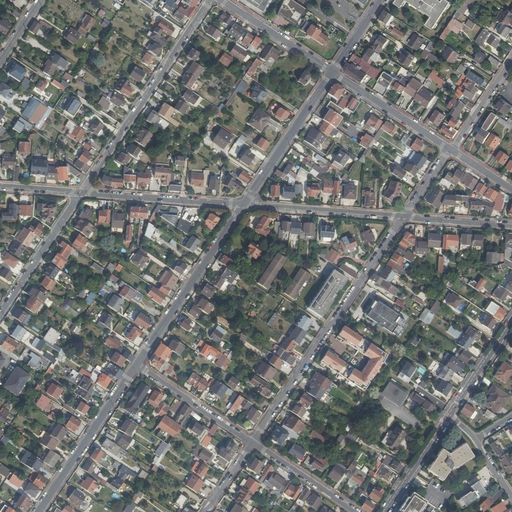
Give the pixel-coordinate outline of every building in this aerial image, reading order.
[(139,0),(139,1),(151,9),(156,0),(139,0)] [(171,0),(166,0),(164,3),(166,4),(176,11),(179,8),(173,4),(175,2),(171,0)] [(189,0),(187,4),(191,7),(188,13),(179,7),(179,8),(176,11),(182,15),(189,20),(196,10),(194,8),(198,1),(198,0),(189,0)] [(243,0),(263,13),(271,0),(243,0)] [(281,0),(276,13),(294,25),(299,16),(300,16),(302,13),(304,9),(302,7),(306,0),(281,0)] [(443,0),(442,0),(441,3),(435,0),(396,0),(395,3),(401,7),(405,0),(406,0),(417,7),(417,8),(420,10),(420,9),(431,17),(426,25),(431,29),(449,4),(443,0)] [(468,6),(463,3),(457,11),(461,14),(462,15),(468,6)] [(173,16),(179,20),(182,15),(176,11),(166,4),(164,7),(167,10),(174,14),(173,16)] [(121,7),(118,5),(112,14),(115,15),(121,7)] [(393,17),(383,10),(376,19),(387,26),(393,17)] [(505,13),(502,11),(496,19),(499,21),(505,13)] [(507,14),(505,13),(499,21),(500,21),(503,24),(507,26),(510,23),(511,22),(511,13),(509,12),(507,14)] [(227,25),(231,18),(223,13),(218,21),(222,23),(223,23),(227,25)] [(320,30),(306,21),(309,17),(306,16),(302,13),(300,16),(299,16),(303,19),(302,19),(304,21),(301,25),(302,26),(300,29),(307,34),(306,35),(309,37),(310,36),(322,44),(327,37),(326,36),(327,34),(320,30)] [(90,29),(94,21),(87,16),(77,31),(84,35),(89,28),(90,29)] [(459,23),(453,18),(447,27),(451,30),(454,32),(459,23)] [(466,25),(473,30),(477,24),(469,19),(466,25)] [(0,31),(4,34),(9,25),(1,20),(0,21),(0,31)] [(158,25),(156,28),(169,36),(174,29),(161,20),(158,25)] [(35,22),(34,21),(28,30),(34,34),(40,26),(35,22)] [(40,21),(38,24),(44,28),(48,31),(50,28),(40,21)] [(503,24),(503,25),(498,32),(506,38),(510,33),(511,34),(511,32),(511,29),(507,26),(503,24)] [(244,32),(234,25),(229,32),(228,33),(238,40),(244,32)] [(331,32),(339,38),(342,33),(330,25),(327,30),(331,32)] [(206,33),(215,39),(220,32),(212,27),(209,30),(208,30),(206,33)] [(451,30),(447,27),(440,38),(444,40),(451,30)] [(80,35),(70,28),(64,37),(74,44),(80,35)] [(162,33),(156,28),(150,38),(163,46),(166,41),(160,36),(162,33)] [(390,32),(400,39),(402,36),(392,29),(390,32)] [(484,42),(483,41),(489,32),(484,29),(476,42),(482,46),(484,42)] [(329,35),(338,40),(340,38),(339,38),(331,32),(329,35)] [(248,34),(242,42),(249,47),(250,45),(255,38),(248,34)] [(89,35),(87,39),(94,44),(96,40),(89,35)] [(380,35),(379,35),(371,47),(372,47),(380,35)] [(387,40),(380,35),(372,47),(379,52),(387,40)] [(417,50),(423,41),(414,35),(408,44),(417,50)] [(487,42),(496,48),(500,40),(492,35),(487,42)] [(258,38),(259,37),(256,36),(255,38),(250,45),(255,49),(260,40),(258,38)] [(430,41),(424,50),(430,53),(435,45),(430,41)] [(155,42),(152,46),(149,50),(149,51),(147,54),(153,58),(154,59),(162,47),(155,42)] [(242,62),(247,54),(235,45),(229,53),(242,62)] [(269,56),(275,61),(279,56),(280,54),(268,46),(260,58),(266,62),(269,56)] [(94,47),(92,50),(90,54),(94,56),(98,49),(94,47)] [(442,56),(454,64),(460,55),(448,47),(442,56)] [(369,49),(368,48),(365,52),(367,53),(365,56),(363,59),(370,63),(372,59),(371,58),(374,52),(370,49),(369,49)] [(194,61),(199,54),(191,49),(187,56),(194,61)] [(403,56),(402,55),(399,60),(409,67),(415,57),(407,51),(403,56)] [(481,65),(487,57),(481,52),(475,60),(481,65)] [(143,63),(148,66),(153,58),(147,54),(146,53),(141,60),(144,62),(143,63)] [(232,58),(224,53),(220,60),(224,62),(223,63),(226,65),(227,64),(228,65),(232,58)] [(374,75),(378,69),(354,53),(350,59),(354,62),(352,64),(348,61),(344,68),(344,72),(361,83),(366,75),(360,71),(357,69),(358,67),(357,67),(360,63),(363,65),(367,67),(365,69),(374,75)] [(430,53),(427,57),(437,64),(440,60),(430,53)] [(55,55),(50,62),(56,67),(60,69),(63,71),(67,63),(62,59),(61,61),(58,59),(59,57),(55,55)] [(488,60),(497,67),(500,63),(490,56),(488,60)] [(256,59),(255,59),(248,70),(247,72),(245,75),(257,82),(258,80),(251,75),(257,66),(268,72),(270,69),(256,59)] [(47,66),(49,67),(45,74),(49,77),(56,67),(50,62),(47,61),(45,64),(47,66)] [(198,65),(193,62),(187,73),(196,79),(203,69),(198,65)] [(466,68),(460,64),(456,70),(462,74),(466,68)] [(17,81),(25,69),(18,65),(10,76),(17,81)] [(138,82),(144,74),(135,68),(130,76),(138,82)] [(64,75),(63,76),(71,82),(73,78),(63,71),(60,69),(58,71),(64,75)] [(433,70),(428,77),(442,86),(445,82),(436,76),(438,73),(433,70)] [(390,85),(394,78),(384,71),(377,82),(388,89),(389,86),(390,85)] [(183,76),(184,77),(183,78),(193,84),(196,79),(187,73),(186,72),(183,76)] [(309,75),(304,72),(298,81),(304,85),(307,81),(306,80),(309,75)] [(469,72),(466,77),(472,81),(476,84),(481,86),(484,81),(469,72)] [(462,74),(456,84),(460,86),(454,95),(455,95),(460,99),(463,94),(472,81),(466,77),(462,74)] [(401,80),(396,76),(394,78),(390,85),(403,93),(404,91),(410,82),(403,77),(401,80)] [(125,80),(123,78),(115,90),(118,92),(125,80)] [(182,80),(180,84),(189,90),(193,84),(183,78),(182,80)] [(232,89),(234,90),(235,90),(241,80),(239,78),(232,89)] [(423,85),(413,79),(406,89),(412,93),(411,95),(415,97),(422,87),(423,85)] [(54,80),(52,83),(60,89),(62,86),(62,85),(54,80)] [(130,83),(125,80),(118,92),(122,95),(123,94),(128,97),(132,90),(127,87),(130,83)] [(247,84),(241,80),(235,90),(241,94),(247,84)] [(29,85),(23,81),(19,87),(25,91),(29,85)] [(41,92),(46,83),(44,83),(42,82),(41,81),(36,89),(41,92)] [(476,84),(472,81),(463,94),(471,100),(474,95),(470,93),(472,90),(474,92),(477,87),(475,86),(476,84)] [(11,97),(12,98),(13,96),(7,92),(9,90),(10,89),(2,83),(0,85),(0,95),(4,98),(5,96),(10,99),(11,97)] [(259,103),(266,92),(254,85),(252,89),(254,90),(249,96),(259,103)] [(337,85),(333,86),(327,94),(336,100),(341,93),(344,89),(337,85)] [(390,85),(389,86),(402,95),(403,93),(390,85)] [(422,87),(415,97),(413,99),(417,102),(424,106),(425,104),(430,108),(437,97),(422,87)] [(66,89),(64,92),(61,96),(65,99),(67,95),(69,95),(71,91),(67,88),(66,89)] [(186,101),(192,105),(199,96),(194,93),(194,94),(187,90),(182,97),(186,100),(186,101)] [(156,92),(153,96),(160,101),(162,97),(156,92)] [(345,100),(344,99),(338,107),(343,110),(353,96),(350,93),(345,100)] [(102,97),(103,97),(109,101),(111,103),(119,108),(124,99),(117,94),(115,97),(114,96),(111,100),(104,95),(102,97)] [(455,95),(449,106),(453,109),(457,103),(459,100),(460,99),(455,95)] [(22,115),(35,124),(33,127),(39,130),(44,123),(47,118),(53,110),(53,109),(34,97),(22,115)] [(106,111),(110,106),(109,105),(107,104),(109,101),(103,97),(98,105),(106,111)] [(228,101),(227,101),(224,106),(228,108),(233,101),(229,98),(228,101)] [(352,99),(347,106),(351,109),(356,102),(352,99)] [(495,108),(506,115),(511,106),(509,105),(500,99),(495,108)] [(188,106),(179,100),(173,110),(180,114),(185,108),(186,109),(188,106)] [(459,105),(457,103),(453,109),(450,114),(454,116),(455,117),(462,107),(463,108),(465,107),(471,111),(472,109),(466,105),(461,102),(459,105)] [(172,109),(163,103),(160,107),(161,108),(159,112),(158,111),(156,113),(158,114),(165,119),(172,109)] [(290,111),(281,105),(279,108),(288,114),(290,111)] [(338,107),(337,106),(333,112),(339,117),(343,110),(338,107)] [(58,108),(56,112),(72,122),(75,118),(59,107),(58,108)] [(94,107),(92,110),(91,111),(103,118),(105,114),(94,107)] [(278,107),(274,113),(273,114),(282,120),(284,117),(286,118),(288,114),(279,108),(278,107)] [(463,108),(462,107),(455,117),(457,118),(463,108)] [(252,119),(254,120),(251,125),(257,129),(260,131),(266,122),(270,118),(258,110),(252,119)] [(333,112),(329,110),(322,120),(324,122),(335,129),(342,118),(339,117),(333,112)] [(444,116),(435,110),(430,119),(435,123),(438,125),(444,116)] [(156,113),(152,111),(146,121),(151,125),(158,114),(156,113)] [(483,128),(487,131),(497,116),(492,113),(482,128),(483,128)] [(375,133),(382,123),(371,116),(364,126),(375,133)] [(455,117),(454,116),(448,125),(453,129),(459,120),(457,118),(455,117)] [(500,118),(498,121),(510,130),(511,127),(511,126),(506,122),(500,118)] [(102,131),(100,130),(101,129),(98,127),(100,124),(94,120),(91,126),(85,122),(83,126),(89,129),(89,130),(97,135),(97,134),(99,135),(102,131)] [(69,132),(67,134),(75,139),(76,137),(80,140),(84,133),(80,131),(80,130),(74,125),(68,121),(65,126),(70,130),(68,132),(69,132)] [(331,130),(337,134),(338,131),(335,129),(324,122),(319,130),(327,136),(331,130)] [(214,124),(213,123),(206,132),(200,142),(202,144),(203,144),(217,124),(215,123),(214,124)] [(382,126),(380,129),(392,137),(397,130),(385,123),(383,126),(382,126)] [(443,126),(441,130),(452,138),(457,131),(453,129),(451,132),(443,126)] [(133,141),(144,148),(152,135),(141,128),(133,141)] [(310,132),(307,136),(304,141),(316,149),(319,144),(321,145),(326,138),(311,128),(309,131),(310,132)] [(483,128),(476,139),(483,144),(484,141),(490,133),(487,131),(483,128)] [(362,129),(361,131),(366,135),(373,139),(374,137),(362,129)] [(221,130),(212,143),(223,150),(231,137),(221,130)] [(492,135),(490,133),(484,141),(495,148),(498,144),(500,145),(502,142),(500,140),(501,139),(493,134),(492,135)] [(373,139),(366,135),(359,145),(366,150),(368,147),(373,139)] [(408,138),(404,135),(399,142),(403,145),(404,145),(408,138)] [(253,144),(264,151),(268,144),(261,138),(259,141),(258,140),(257,141),(256,141),(253,144)] [(414,142),(408,138),(404,145),(409,149),(410,148),(416,153),(420,148),(418,147),(421,143),(416,140),(414,142)] [(29,143),(19,142),(18,152),(21,153),(21,155),(28,156),(29,143)] [(200,142),(199,143),(193,153),(196,155),(202,144),(200,142)] [(91,147),(86,144),(82,149),(83,149),(88,152),(90,149),(91,147)] [(127,153),(134,158),(140,150),(133,145),(127,153)] [(350,154),(341,148),(330,164),(332,165),(338,169),(340,170),(348,158),(350,154)] [(80,155),(79,156),(80,157),(79,159),(85,164),(92,155),(88,152),(83,149),(79,155),(80,155)] [(247,166),(253,156),(245,151),(238,160),(247,166)] [(500,151),(499,153),(495,159),(504,165),(509,157),(500,151)] [(131,158),(122,152),(116,161),(124,167),(131,158)] [(398,156),(400,158),(408,163),(417,169),(419,170),(426,160),(417,154),(414,152),(409,159),(402,155),(400,154),(398,156)] [(2,157),(0,156),(0,168),(1,169),(1,170),(8,170),(8,169),(14,169),(14,168),(15,157),(15,156),(2,155),(2,157)] [(197,155),(196,158),(209,166),(209,164),(197,155)] [(168,157),(159,156),(158,163),(166,165),(168,157)] [(184,165),(184,158),(175,157),(174,165),(184,165)] [(80,171),(84,174),(88,168),(78,160),(74,165),(80,170),(80,171)] [(308,166),(320,174),(316,179),(320,182),(330,167),(332,165),(330,164),(328,162),(326,165),(324,168),(322,170),(314,165),(311,163),(311,162),(308,166)] [(354,162),(348,173),(354,175),(359,164),(354,162)] [(31,163),(30,175),(46,176),(47,168),(47,164),(31,163)] [(417,169),(408,163),(403,170),(412,177),(417,169)] [(387,171),(400,180),(404,173),(391,164),(387,171)] [(83,176),(66,165),(66,168),(67,173),(68,173),(69,173),(80,181),(83,176)] [(282,174),(294,182),(297,176),(289,170),(291,167),(288,165),(282,174)] [(55,168),(47,168),(46,176),(46,180),(54,180),(55,168)] [(66,168),(56,168),(56,180),(56,181),(67,181),(67,173),(66,168)] [(170,174),(170,170),(155,168),(154,178),(161,179),(161,180),(161,181),(162,181),(163,181),(162,186),(169,186),(170,174)] [(137,175),(136,176),(136,179),(136,183),(138,183),(138,186),(144,186),(145,183),(150,184),(151,172),(146,170),(145,175),(137,175)] [(288,186),(294,186),(294,182),(282,174),(277,170),(274,174),(284,180),(289,181),(288,186)] [(447,174),(443,180),(450,185),(454,187),(462,174),(456,170),(452,177),(447,174)] [(191,173),(190,185),(194,186),(197,186),(197,187),(207,188),(209,171),(205,171),(203,171),(203,174),(191,173)] [(101,184),(107,187),(122,188),(123,182),(123,175),(114,174),(110,172),(108,176),(104,174),(101,182),(101,184)] [(249,176),(242,172),(237,178),(245,183),(249,176)] [(174,174),(170,174),(169,186),(168,191),(180,191),(180,186),(173,186),(174,174)] [(232,185),(241,191),(244,187),(234,181),(227,176),(222,183),(230,189),(232,185)] [(470,190),(475,183),(465,176),(460,183),(470,190)] [(337,195),(338,183),(337,177),(334,177),(334,182),(324,182),(323,192),(333,193),(333,195),(337,195)] [(347,178),(345,181),(342,186),(345,186),(350,179),(347,178)] [(442,179),(439,184),(448,190),(450,185),(443,180),(442,179)] [(210,181),(208,190),(217,191),(219,182),(218,182),(210,181)] [(391,182),(389,190),(384,197),(392,203),(394,199),(395,200),(397,198),(398,198),(398,197),(402,185),(391,182)] [(485,189),(478,184),(474,190),(481,195),(485,189)] [(303,185),(295,185),(294,195),(302,195),(303,185)] [(311,188),(307,188),(307,197),(312,197),(313,193),(318,193),(318,186),(313,186),(313,187),(311,187),(311,188)] [(342,186),(341,187),(340,198),(354,200),(355,187),(345,186),(342,186)] [(278,187),(270,187),(270,196),(277,197),(278,187)] [(495,191),(490,187),(483,197),(491,203),(497,195),(494,192),(495,191)] [(293,188),(283,188),(283,196),(287,197),(287,198),(292,198),(293,188)] [(435,190),(426,203),(438,211),(441,205),(444,197),(442,196),(442,195),(435,190)] [(454,196),(454,198),(444,197),(441,205),(453,206),(454,201),(465,202),(469,203),(469,198),(462,197),(462,194),(456,190),(455,196),(454,196)] [(504,194),(498,191),(494,205),(493,206),(492,211),(498,213),(504,194)] [(366,193),(362,192),(361,201),(365,201),(365,206),(369,207),(369,201),(370,196),(366,196),(366,193)] [(470,201),(469,209),(480,210),(480,205),(478,205),(478,203),(478,202),(470,201)] [(13,203),(9,204),(9,211),(7,213),(2,213),(1,219),(15,220),(15,213),(18,214),(19,206),(16,206),(16,205),(13,203)] [(31,207),(19,206),(18,214),(18,217),(30,218),(30,216),(31,216),(31,207)] [(167,216),(162,214),(161,218),(169,223),(171,218),(174,220),(177,211),(170,208),(167,216)] [(85,210),(84,209),(78,217),(80,219),(87,223),(92,215),(91,214),(85,210)] [(117,210),(112,210),(111,228),(122,229),(123,215),(116,215),(117,210)] [(104,213),(99,212),(98,222),(108,223),(109,212),(104,211),(104,213)] [(156,214),(153,212),(147,223),(151,226),(157,215),(156,214)] [(206,223),(204,226),(210,230),(212,227),(213,227),(218,220),(210,214),(204,222),(206,223)] [(270,222),(264,217),(255,230),(265,236),(268,231),(265,229),(270,222)] [(77,223),(78,224),(74,230),(87,238),(91,232),(92,233),(95,229),(87,223),(80,219),(77,223)] [(187,236),(193,228),(180,220),(177,229),(187,236)] [(147,224),(145,231),(143,236),(148,240),(149,238),(152,232),(153,229),(151,228),(152,226),(151,226),(147,223),(147,224)] [(281,226),(280,228),(279,228),(278,234),(281,234),(282,232),(290,232),(290,223),(282,223),(282,226),(281,226)] [(314,225),(300,224),(299,234),(300,234),(300,239),(303,239),(303,235),(304,233),(306,233),(306,236),(306,237),(313,237),(313,236),(314,225)] [(23,228),(23,229),(34,236),(36,237),(37,237),(43,228),(38,225),(34,230),(30,227),(28,229),(24,227),(23,228)] [(153,229),(152,232),(158,235),(160,236),(162,233),(152,226),(151,228),(153,229)] [(332,239),(334,228),(329,227),(325,227),(325,226),(320,226),(320,238),(332,239)] [(15,240),(16,241),(25,247),(26,248),(34,236),(23,229),(15,240)] [(375,239),(371,230),(361,234),(365,244),(375,239)] [(410,236),(407,234),(402,239),(413,247),(414,236),(411,236),(410,236)] [(427,234),(427,241),(427,243),(426,246),(433,246),(433,250),(439,250),(440,235),(427,234)] [(458,236),(443,235),(442,249),(447,250),(447,247),(447,245),(452,246),(457,246),(457,245),(458,239),(458,236)] [(471,235),(461,235),(460,245),(468,245),(470,245),(471,235)] [(78,236),(75,241),(83,246),(85,243),(86,241),(78,236)] [(200,242),(191,236),(183,248),(192,254),(194,250),(195,250),(199,245),(198,245),(200,242)] [(342,241),(339,242),(342,251),(345,249),(346,250),(355,246),(350,236),(341,240),(342,241)] [(473,236),(472,245),(481,246),(482,237),(473,236)] [(171,239),(168,245),(175,249),(178,244),(171,239)] [(398,245),(403,249),(407,243),(402,240),(398,245)] [(16,241),(8,251),(18,257),(21,253),(22,253),(25,247),(16,241)] [(72,246),(80,251),(80,250),(82,247),(83,246),(75,241),(72,246)] [(58,245),(64,249),(60,256),(66,260),(72,250),(61,242),(58,245)] [(416,242),(415,254),(426,255),(426,246),(427,243),(416,242)] [(251,259),(251,258),(254,259),(260,250),(250,244),(247,248),(248,249),(247,251),(246,250),(244,252),(244,254),(247,255),(248,256),(247,257),(251,259)] [(406,256),(407,257),(408,256),(410,253),(399,246),(395,252),(401,256),(403,254),(406,256)] [(149,258),(146,256),(148,254),(140,249),(131,262),(141,269),(145,262),(146,263),(149,258)] [(338,255),(331,250),(324,259),(331,264),(338,255)] [(268,287),(267,285),(285,259),(277,253),(257,283),(265,289),(268,287)] [(495,264),(496,254),(486,253),(485,263),(495,264)] [(57,254),(52,261),(54,263),(53,264),(60,269),(66,260),(60,256),(57,254)] [(231,261),(221,254),(216,261),(227,268),(231,261)] [(393,254),(390,260),(403,269),(405,267),(403,265),(402,266),(400,264),(403,261),(393,254)] [(386,266),(396,273),(395,274),(401,278),(406,271),(403,269),(390,260),(384,256),(383,259),(388,263),(386,266)] [(444,258),(438,257),(437,272),(445,277),(445,269),(443,269),(443,264),(444,258)] [(503,263),(503,264),(506,266),(511,270),(511,264),(511,263),(507,261),(503,258),(503,263)] [(10,259),(8,262),(5,260),(1,265),(13,273),(19,264),(10,259)] [(59,270),(50,264),(42,275),(46,277),(51,281),(59,270)] [(92,267),(101,274),(103,270),(94,264),(92,267)] [(116,268),(110,264),(105,271),(111,275),(116,268)] [(178,269),(175,267),(172,271),(180,276),(186,267),(182,264),(178,269)] [(315,266),(307,264),(306,268),(314,273),(315,266)] [(338,268),(338,269),(354,280),(356,276),(346,269),(342,266),(340,268),(339,267),(338,268)] [(227,268),(220,278),(224,281),(228,284),(229,284),(230,285),(237,275),(227,268)] [(310,275),(300,268),(298,271),(298,272),(297,273),(294,277),(295,277),(294,278),(293,278),(290,283),(289,285),(289,284),(286,288),(287,289),(286,290),(285,290),(283,293),(293,300),(297,293),(296,292),(304,281),(306,282),(310,275)] [(382,274),(381,274),(379,277),(382,280),(388,284),(395,274),(386,268),(382,274)] [(0,276),(0,277),(5,281),(5,280),(8,282),(13,274),(5,269),(1,277),(0,276)] [(347,280),(333,270),(307,308),(320,317),(325,310),(323,309),(340,285),(342,287),(347,280)] [(165,271),(162,275),(157,283),(160,285),(169,290),(174,282),(175,283),(178,280),(165,271)] [(379,284),(394,295),(398,290),(388,284),(382,280),(382,281),(374,276),(375,275),(373,274),(370,278),(379,284)] [(145,275),(143,278),(150,283),(151,281),(152,282),(154,280),(145,275)] [(216,276),(211,284),(213,286),(215,287),(219,289),(224,282),(220,279),(220,278),(216,276)] [(41,284),(50,291),(55,283),(51,281),(46,277),(41,284)] [(113,281),(126,291),(122,297),(133,305),(139,296),(140,294),(115,278),(113,281)] [(241,278),(239,282),(246,287),(249,283),(241,278)] [(468,283),(467,284),(478,292),(485,282),(480,279),(477,284),(472,281),(471,282),(470,281),(469,281),(468,283)] [(450,280),(446,286),(451,289),(454,283),(450,280)] [(224,281),(224,282),(219,289),(223,292),(228,284),(224,281)] [(106,283),(104,285),(111,290),(113,287),(106,282),(106,283)] [(229,284),(226,289),(227,289),(232,293),(235,289),(230,285),(229,284)] [(166,294),(168,296),(171,292),(170,291),(169,290),(160,285),(157,289),(158,290),(165,295),(166,294)] [(201,293),(208,298),(213,289),(212,288),(206,285),(202,291),(201,293)] [(511,298),(511,294),(511,295),(504,290),(498,285),(496,289),(493,287),(490,291),(493,294),(492,294),(502,301),(506,295),(511,298)] [(164,296),(157,292),(158,291),(150,286),(147,290),(148,290),(150,291),(147,295),(152,299),(151,300),(159,305),(164,296)] [(31,287),(27,294),(31,297),(39,303),(43,305),(48,297),(47,297),(48,294),(40,288),(38,292),(31,287)] [(424,293),(432,298),(433,296),(429,293),(425,290),(424,293)] [(92,293),(86,303),(90,306),(97,296),(92,293)] [(446,303),(456,309),(462,300),(453,294),(446,303)] [(123,302),(114,296),(107,305),(116,312),(118,309),(119,309),(121,305),(123,302)] [(39,303),(31,297),(26,304),(27,305),(24,308),(32,313),(39,303)] [(192,305),(193,306),(201,311),(208,315),(213,307),(198,297),(192,305)] [(414,297),(412,300),(421,306),(423,303),(416,298),(416,299),(415,298),(414,297)] [(73,302),(67,298),(63,303),(70,308),(73,302)] [(427,306),(427,307),(425,309),(429,311),(436,301),(432,299),(430,302),(427,306)] [(397,300),(395,303),(401,308),(404,304),(397,300)] [(406,324),(373,301),(363,315),(377,324),(376,325),(381,328),(382,327),(397,337),(406,324)] [(441,305),(436,301),(429,311),(434,315),(441,305)] [(195,315),(198,316),(201,311),(193,306),(188,314),(194,317),(195,315)] [(499,320),(504,312),(498,307),(492,316),(499,320)] [(12,317),(22,323),(27,315),(18,309),(12,317)] [(429,311),(425,309),(418,319),(422,322),(424,318),(429,311)] [(274,313),(274,314),(267,325),(270,327),(274,321),(278,315),(274,313)] [(109,315),(102,325),(110,330),(117,321),(109,315)] [(134,321),(134,324),(145,331),(151,321),(142,316),(140,315),(138,315),(134,321)] [(227,326),(226,325),(229,322),(218,315),(215,320),(227,327),(227,326)] [(295,325),(304,332),(311,321),(302,315),(295,325)] [(489,330),(495,322),(486,316),(481,325),(489,330)] [(179,321),(176,325),(187,332),(190,327),(188,325),(190,322),(185,319),(182,323),(179,321)] [(7,332),(10,334),(17,326),(13,323),(7,332)] [(136,335),(138,337),(141,333),(129,324),(127,327),(131,330),(125,339),(131,343),(136,335)] [(303,337),(306,333),(304,332),(295,325),(294,325),(291,329),(293,330),(288,339),(296,344),(298,346),(300,341),(302,337),(303,337)] [(13,334),(24,341),(29,333),(18,326),(13,334)] [(446,333),(457,338),(460,332),(450,326),(446,333)] [(328,349),(320,362),(363,391),(387,356),(343,327),(335,339),(341,343),(342,342),(345,344),(346,343),(369,359),(367,362),(368,362),(361,372),(361,371),(359,374),(336,358),(337,357),(334,355),(334,354),(328,349)] [(480,334),(469,327),(463,335),(472,341),(474,342),(475,342),(480,334)] [(47,335),(42,342),(45,344),(59,353),(60,351),(61,350),(53,344),(59,335),(57,333),(58,332),(50,328),(46,334),(47,335)] [(216,331),(215,330),(209,338),(214,342),(215,341),(216,341),(217,340),(218,340),(219,339),(220,340),(225,332),(219,328),(216,331)] [(463,335),(463,334),(456,345),(459,347),(463,350),(465,351),(472,341),(463,335)] [(113,340),(108,337),(104,343),(110,347),(115,351),(121,343),(114,339),(113,340)] [(2,346),(11,352),(16,344),(7,338),(2,346)] [(31,346),(40,351),(45,344),(42,342),(36,338),(31,346)] [(185,345),(174,338),(168,349),(171,351),(178,356),(185,345)] [(288,339),(287,338),(280,349),(289,355),(296,344),(288,339)] [(197,345),(203,349),(200,353),(205,357),(209,353),(214,356),(213,357),(214,358),(215,357),(218,359),(214,365),(219,368),(226,358),(223,356),(205,344),(200,340),(197,345)] [(168,349),(160,344),(153,354),(166,363),(170,356),(168,355),(171,351),(168,349)] [(468,350),(475,356),(479,351),(471,345),(468,350)] [(455,353),(459,356),(457,358),(465,364),(470,355),(463,350),(459,347),(455,353)] [(119,348),(116,353),(125,359),(130,363),(133,358),(124,353),(125,352),(119,348)] [(44,358),(29,349),(26,354),(32,358),(26,367),(34,372),(37,367),(35,365),(38,361),(42,364),(41,366),(45,369),(49,362),(44,358)] [(274,356),(279,360),(289,366),(295,359),(289,355),(280,349),(274,356)] [(2,353),(0,356),(0,359),(9,365),(10,363),(12,360),(2,353)] [(47,353),(44,358),(49,362),(52,364),(55,358),(47,353)] [(110,361),(119,367),(125,359),(116,353),(115,353),(110,361)] [(445,361),(447,362),(444,367),(450,371),(452,369),(458,373),(463,366),(457,362),(457,361),(452,357),(446,353),(442,359),(445,361)] [(161,366),(163,367),(161,369),(164,371),(168,365),(166,363),(153,354),(149,361),(151,362),(151,365),(158,369),(159,367),(160,367),(161,366)] [(279,360),(274,356),(273,355),(267,363),(272,366),(274,363),(276,364),(279,360)] [(229,360),(226,358),(219,368),(224,371),(231,361),(229,360)] [(13,359),(12,360),(10,363),(12,364),(13,368),(18,365),(17,362),(13,359)] [(279,360),(276,364),(280,367),(286,371),(289,367),(279,360)] [(274,370),(261,362),(254,373),(267,382),(274,370)] [(407,378),(414,369),(406,363),(400,373),(407,378)] [(504,384),(511,371),(511,368),(502,363),(493,377),(504,384)] [(118,380),(123,373),(109,364),(104,371),(97,366),(95,369),(101,373),(103,375),(103,374),(111,380),(110,380),(111,380),(113,377),(118,380)] [(173,367),(168,365),(164,371),(169,374),(173,367)] [(444,367),(443,366),(437,377),(446,383),(448,380),(449,381),(452,376),(451,375),(453,373),(450,371),(444,367)] [(276,371),(274,370),(267,382),(268,383),(276,371)] [(86,372),(83,377),(89,381),(92,376),(86,372)] [(317,373),(315,372),(309,381),(311,383),(317,373)] [(190,385),(193,387),(199,378),(192,373),(187,381),(191,384),(190,385)] [(330,382),(317,373),(311,383),(317,387),(324,392),(330,382)] [(397,377),(405,382),(407,378),(400,373),(397,377)] [(97,383),(105,388),(110,380),(111,380),(103,374),(103,375),(101,376),(98,381),(97,383)] [(402,386),(386,375),(374,392),(368,402),(376,407),(378,404),(374,401),(379,394),(382,397),(390,386),(392,388),(385,398),(384,397),(383,399),(382,398),(380,401),(382,402),(380,405),(389,411),(392,407),(389,406),(396,396),(397,397),(400,393),(398,392),(402,386)] [(254,376),(249,384),(255,388),(258,389),(257,391),(262,395),(264,392),(266,393),(269,388),(265,386),(266,384),(254,376)] [(80,382),(77,386),(83,390),(91,395),(91,396),(94,391),(92,389),(89,388),(92,384),(92,383),(89,381),(83,377),(80,382)] [(231,377),(227,384),(233,389),(238,382),(231,377)] [(231,391),(212,378),(207,386),(211,389),(212,388),(213,385),(223,392),(223,391),(228,394),(231,391)] [(199,389),(203,392),(208,384),(200,379),(194,388),(198,390),(199,389)] [(443,395),(450,387),(442,381),(436,390),(443,395)] [(45,393),(54,400),(61,389),(52,383),(45,393)] [(306,389),(313,394),(317,387),(311,383),(306,389)] [(140,384),(123,410),(132,415),(132,414),(134,415),(137,410),(136,409),(148,389),(140,384)] [(487,396),(483,404),(495,412),(502,402),(503,403),(507,397),(495,389),(494,391),(490,389),(487,393),(489,394),(487,396)] [(91,395),(83,390),(78,396),(83,399),(86,401),(91,395)] [(154,391),(149,399),(158,405),(163,397),(154,391)] [(297,402),(304,407),(307,403),(309,404),(312,405),(314,402),(312,400),(303,394),(297,402)] [(411,400),(430,413),(434,407),(415,394),(411,400)] [(47,412),(51,406),(47,404),(50,400),(42,395),(36,404),(47,412)] [(251,405),(238,396),(234,402),(228,410),(233,413),(239,405),(247,410),(251,405)] [(75,410),(83,416),(85,413),(87,410),(88,409),(91,404),(86,401),(83,399),(75,410)] [(149,400),(147,399),(140,409),(142,410),(149,400)] [(319,401),(316,404),(329,413),(331,410),(319,401)] [(503,403),(502,402),(495,412),(496,413),(503,403)] [(160,404),(155,413),(163,418),(164,416),(168,410),(160,404)] [(290,412),(300,418),(305,411),(305,410),(295,404),(292,408),(292,409),(290,412)] [(474,411),(465,404),(460,412),(469,418),(474,411)] [(184,405),(173,422),(167,418),(164,416),(163,418),(162,420),(160,422),(175,431),(179,426),(180,427),(192,410),(184,405)] [(0,422),(2,423),(9,413),(2,408),(0,410),(0,422)] [(259,415),(251,409),(245,418),(253,423),(256,418),(259,415)] [(483,416),(490,420),(495,416),(487,410),(483,416)] [(474,411),(469,418),(473,420),(474,419),(477,415),(477,413),(474,411)] [(137,422),(142,425),(148,416),(143,413),(140,418),(138,417),(136,421),(137,422)] [(286,422),(284,421),(282,425),(295,434),(298,430),(302,424),(290,416),(286,422)] [(73,431),(79,423),(71,417),(65,426),(73,431)] [(245,418),(244,420),(253,426),(257,419),(256,418),(253,423),(245,418)] [(123,426),(121,425),(118,430),(124,434),(128,437),(136,425),(128,419),(123,426)] [(186,428),(198,436),(199,435),(203,429),(195,424),(196,422),(192,419),(186,428)] [(353,424),(348,421),(343,430),(348,433),(350,429),(350,428),(353,424)] [(419,430),(418,431),(426,436),(430,430),(416,421),(415,422),(416,423),(414,427),(419,430)] [(160,422),(154,432),(158,434),(156,437),(163,442),(168,445),(171,441),(176,433),(160,422)] [(196,422),(195,424),(203,429),(208,433),(209,430),(196,422)] [(67,431),(57,424),(50,435),(57,440),(60,442),(67,431)] [(217,427),(213,425),(209,430),(208,433),(212,435),(217,427)] [(279,445),(287,434),(296,440),(298,436),(295,434),(282,425),(280,428),(277,427),(270,437),(269,437),(269,438),(269,439),(270,440),(271,439),(279,445)] [(208,433),(203,429),(199,435),(200,435),(204,438),(206,436),(206,435),(208,433)] [(348,433),(345,437),(343,439),(347,441),(352,444),(356,437),(351,434),(353,431),(350,429),(348,433)] [(395,429),(388,438),(397,445),(404,435),(395,429)] [(309,435),(326,447),(329,442),(312,430),(309,435)] [(46,432),(39,443),(50,451),(52,452),(54,448),(51,446),(52,445),(53,446),(57,440),(50,435),(46,432)] [(127,448),(126,448),(128,445),(132,440),(128,437),(124,434),(117,444),(126,449),(127,448)] [(104,438),(100,435),(94,444),(98,446),(100,444),(104,438)] [(192,435),(190,438),(200,445),(204,438),(200,435),(198,438),(192,435)] [(206,436),(204,438),(200,445),(205,448),(210,439),(206,436)] [(396,451),(394,449),(397,445),(388,438),(384,436),(380,442),(391,450),(390,452),(394,455),(396,451)] [(16,444),(20,446),(24,439),(21,437),(16,444)] [(104,437),(104,438),(100,444),(105,448),(109,441),(104,437)] [(343,439),(340,444),(334,452),(338,455),(347,441),(343,439)] [(234,445),(230,442),(226,448),(233,453),(236,448),(233,446),(234,445)] [(498,459),(504,455),(499,448),(497,449),(493,443),(489,445),(498,459)] [(206,449),(217,453),(220,448),(209,444),(206,449)] [(464,444),(448,454),(441,449),(427,470),(442,480),(451,466),(453,469),(472,457),(464,444)] [(304,453),(292,445),(287,453),(291,456),(292,455),(295,457),(294,458),(298,461),(304,453)] [(233,453),(226,448),(219,458),(226,462),(227,462),(233,453)] [(96,449),(93,453),(100,458),(104,460),(107,456),(96,449)] [(196,455),(195,457),(198,459),(199,458),(206,462),(211,455),(207,452),(206,452),(202,450),(198,456),(196,455)] [(50,451),(46,456),(42,462),(51,468),(59,457),(52,452),(50,451)] [(93,453),(90,458),(98,463),(100,458),(93,453)] [(509,475),(511,472),(511,461),(507,453),(504,455),(498,459),(509,475)] [(40,461),(30,454),(23,464),(32,471),(35,472),(42,462),(40,461)] [(311,459),(307,456),(303,463),(306,465),(311,459)] [(317,457),(314,461),(324,468),(331,458),(328,456),(324,462),(317,457)] [(332,456),(331,458),(324,468),(328,470),(336,459),(332,456)] [(380,464),(381,464),(388,469),(389,467),(397,473),(402,466),(385,456),(380,464)] [(201,466),(201,465),(203,466),(205,464),(198,459),(195,457),(194,457),(192,460),(195,462),(201,466)] [(214,464),(221,469),(226,462),(219,458),(219,457),(214,464)] [(255,459),(248,469),(255,474),(262,464),(255,459)] [(96,465),(88,460),(82,470),(92,476),(100,482),(101,482),(102,480),(91,473),(93,470),(96,465)] [(310,465),(321,472),(324,468),(314,461),(310,465)] [(376,461),(372,467),(376,470),(377,469),(381,464),(380,464),(376,461)] [(199,478),(206,468),(203,466),(201,465),(201,466),(195,462),(189,471),(199,478)] [(336,463),(327,476),(337,483),(346,469),(336,463)] [(377,475),(385,480),(391,471),(388,469),(381,464),(377,469),(380,471),(377,475)] [(11,472),(1,465),(0,466),(0,473),(7,478),(10,473),(11,472)] [(263,472),(260,476),(262,477),(264,478),(267,474),(266,474),(269,470),(270,471),(272,468),(268,465),(263,472)] [(119,472),(121,473),(118,477),(124,480),(130,471),(123,466),(119,472)] [(349,471),(346,476),(349,479),(352,474),(357,477),(359,474),(357,472),(357,471),(353,468),(350,472),(349,471)] [(142,470),(138,476),(144,480),(148,474),(142,470)] [(279,492),(285,483),(272,474),(266,482),(267,483),(279,492)] [(352,474),(349,479),(347,482),(352,486),(355,483),(358,485),(364,477),(359,474),(357,477),(352,474)] [(39,489),(45,480),(38,475),(32,484),(39,489)] [(88,477),(85,481),(81,487),(91,494),(95,489),(96,490),(99,485),(99,484),(91,479),(88,477)] [(203,483),(193,477),(186,487),(197,494),(204,484),(203,483)] [(258,485),(248,478),(246,481),(242,488),(251,494),(252,495),(258,485)] [(113,480),(112,483),(109,487),(115,492),(117,490),(121,485),(122,483),(117,479),(115,482),(113,480)] [(469,483),(471,486),(469,487),(476,496),(478,495),(479,496),(484,492),(477,482),(474,479),(473,479),(470,481),(469,483)] [(203,483),(204,484),(213,490),(215,487),(205,480),(203,483)] [(39,490),(28,483),(23,491),(34,498),(39,490)] [(375,501),(382,491),(374,485),(367,496),(375,501)] [(295,488),(294,489),(289,486),(284,494),(293,500),(299,491),(295,488)] [(243,506),(245,507),(248,504),(249,505),(251,502),(248,499),(251,494),(242,488),(241,487),(238,492),(240,493),(235,500),(239,503),(243,506)] [(77,489),(76,491),(85,498),(87,495),(77,489)] [(304,489),(298,498),(304,502),(310,493),(304,489)] [(486,499),(479,506),(484,511),(503,493),(501,489),(492,498),(486,499)] [(272,490),(270,494),(275,497),(278,499),(280,496),(272,490)] [(71,496),(73,496),(70,500),(85,511),(88,506),(82,502),(85,498),(76,491),(75,491),(71,496)] [(419,511),(426,502),(412,493),(399,511),(419,511)] [(187,499),(180,494),(174,504),(181,509),(183,507),(184,505),(187,499)] [(321,501),(312,495),(306,503),(315,510),(321,501)] [(24,511),(31,502),(22,496),(13,509),(18,511),(24,511)] [(368,511),(372,506),(365,501),(360,508),(366,511),(368,511)] [(500,503),(490,510),(491,511),(503,511),(506,511),(500,503)]
